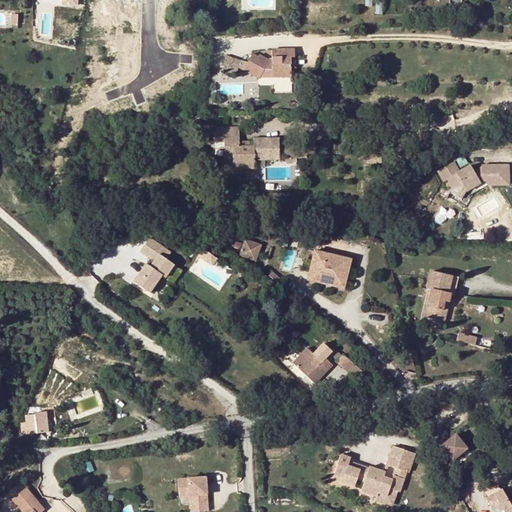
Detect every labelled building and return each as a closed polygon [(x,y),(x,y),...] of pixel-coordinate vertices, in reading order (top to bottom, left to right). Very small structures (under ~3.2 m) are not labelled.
[(254,56),(246,72),(260,80),(265,71),(273,71),(273,79),(292,78),(292,58),(280,58),(280,51),(272,50),(273,62),(270,62),(261,57),(260,59),(254,56)] [(296,50),(280,51),(280,58),(292,58),(296,58),(296,50)] [(241,62),(227,58),(222,72),(237,76),(241,62)] [(279,139),(254,139),(254,146),(240,146),(239,140),(239,128),(215,128),(215,140),(224,140),(225,147),(225,157),(233,157),(233,169),(255,169),(255,161),(279,160),(279,139)] [(482,182),(485,187),(507,186),(507,167),(478,167),(478,173),(474,176),(468,167),(457,173),(451,163),(434,173),(441,184),(445,182),(449,191),(447,195),(458,201),(463,194),(482,182)] [(458,201),(447,195),(443,202),(459,211),(467,198),(485,187),(482,182),(463,194),(458,201)] [(244,236),(239,252),(253,257),(258,241),(244,236)] [(149,239),(140,253),(150,259),(151,260),(152,264),(146,265),(133,283),(149,294),(161,276),(165,279),(173,266),(165,260),(158,255),(163,249),(149,239)] [(236,242),(230,240),(228,246),(234,248),(236,242)] [(314,248),(308,269),(333,276),(332,283),(343,285),(350,256),(314,248)] [(169,253),(163,249),(158,255),(165,260),(169,253)] [(441,307),(446,308),(450,289),(447,289),(450,272),(430,268),(426,286),(431,287),(425,314),(439,317),(441,307)] [(333,276),(308,269),(307,277),(332,283),(333,276)] [(476,344),(478,336),(459,331),(457,339),(476,344)] [(324,345),(313,355),(308,348),(293,363),(307,377),(315,384),(333,366),(325,358),(331,352),(324,345)] [(343,369),(350,361),(343,354),(342,356),(338,352),(334,357),(337,361),(336,362),(343,369)] [(350,361),(343,369),(355,380),(362,372),(350,361)] [(46,400),(47,407),(57,406),(56,398),(46,400)] [(26,433),(27,436),(35,434),(49,432),(46,412),(35,413),(35,415),(25,416),(26,424),(22,424),(23,433),(26,433)] [(462,442),(442,458),(454,474),(461,469),(460,467),(473,456),(462,442)] [(416,454),(394,447),(387,466),(407,473),(409,474),(416,454)] [(351,458),(341,455),(335,474),(344,477),(342,480),(342,482),(355,486),(357,480),(364,482),(361,491),(377,497),(379,493),(389,496),(392,489),(401,492),(405,480),(393,475),(392,480),(383,477),(385,472),(370,467),(369,468),(368,472),(349,466),(350,462),(351,458)] [(369,468),(350,462),(349,466),(368,472),(369,468)] [(387,466),(385,472),(383,477),(392,480),(393,475),(405,480),(407,473),(387,466)] [(206,476),(177,479),(178,490),(189,490),(189,493),(192,493),(193,511),(208,511),(206,476)] [(497,484),(486,490),(489,496),(486,497),(494,511),(508,511),(508,510),(511,507),(511,506),(502,489),(500,489),(497,484)] [(27,487),(13,500),(22,511),(41,511),(45,509),(27,487)] [(377,497),(377,500),(396,507),(401,492),(392,489),(389,496),(379,493),(377,497)]
